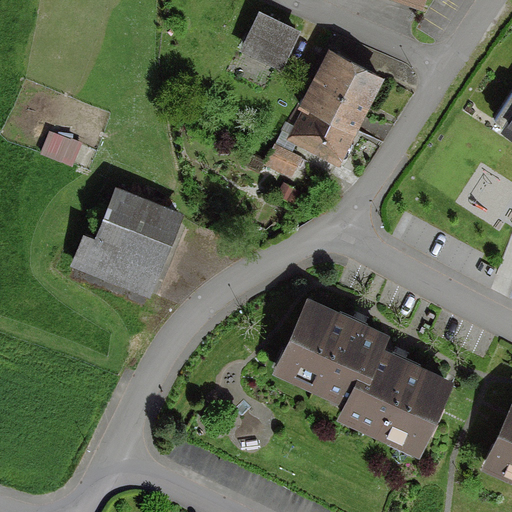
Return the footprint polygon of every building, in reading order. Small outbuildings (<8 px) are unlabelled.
[(245,39),(242,46),(278,63),(293,32),(257,15),(257,16),(248,12),(237,35),(245,39)] [(349,127),(375,76),(334,54),(326,69),(307,105),(349,127)] [(330,160),(349,127),(307,105),(289,138),(330,160)] [(511,118),(502,135),(511,141),(511,118)] [(272,166),(300,181),(310,164),(273,144),(263,161),(255,156),(246,172),(264,182),(272,166)] [(72,263),(145,292),(176,216),(115,191),(95,238),(84,234),(72,263)] [(350,322),(307,302),(281,358),(292,363),(289,370),(338,393),(341,386),(351,391),(345,405),(346,406),(376,341),(379,335),(360,327),(356,336),(346,331),(350,322)] [(377,342),(376,341),(346,406),(347,405),(357,410),(354,417),(403,439),(406,432),(417,438),(443,381),(401,362),(397,371),(386,366),(390,357),(373,349),(377,342)] [(511,388),(481,457),(511,471),(511,388)] [(193,408),(181,434),(341,511),(384,511),(389,503),(193,408)]
